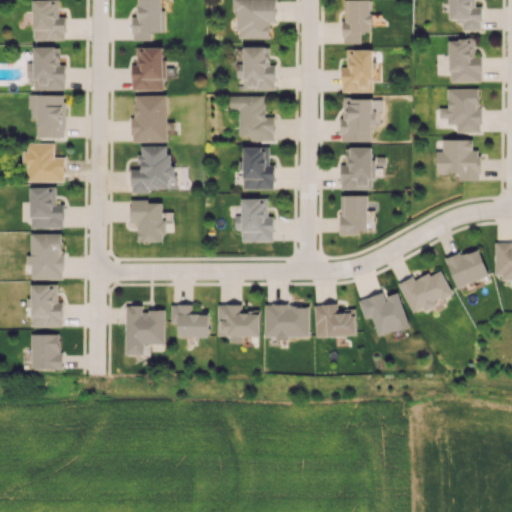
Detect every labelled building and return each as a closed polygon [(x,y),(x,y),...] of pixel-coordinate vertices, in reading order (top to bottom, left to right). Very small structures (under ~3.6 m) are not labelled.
[(65,38),(65,17),(58,17),(57,0),(31,0),(33,39),(65,38)] [(132,39),(151,40),(152,31),(165,32),(165,10),(162,10),(161,0),(138,0),(138,16),(132,16),(132,39)] [(234,0),(235,37),(269,37),(269,22),(275,22),(274,0),(234,0)] [(361,43),(360,31),(372,31),(371,0),(347,0),(348,21),(342,21),(342,43),(361,43)] [(474,0),(447,0),(448,20),(461,20),(462,30),(481,29),(480,6),(474,6),(474,0)] [(448,39),(448,81),(481,81),(480,56),(474,56),(474,38),(448,39)] [(65,88),(64,64),(59,64),(59,46),(33,46),(33,62),(26,62),(27,78),(33,78),(33,88),(65,88)] [(132,90),(165,89),(164,46),(136,47),(136,65),(131,65),(132,90)] [(274,89),(275,64),(269,64),(269,46),(243,46),(242,64),(237,63),(236,77),(242,77),(242,89),(274,89)] [(341,66),(341,91),(372,91),(373,49),(346,49),(346,66),(341,66)] [(480,131),(480,108),(478,108),(477,87),(446,88),(447,107),(438,107),(438,118),(446,118),(446,124),(455,124),(455,132),(480,131)] [(65,94),(29,93),(29,117),(36,118),(36,136),(64,137),(65,94)] [(131,141),(167,141),(166,94),(134,95),(134,116),(131,116),(131,141)] [(238,135),(249,135),(250,140),(274,140),(273,116),(264,116),(264,95),(229,95),(229,109),(238,109),(238,135)] [(341,141),(371,141),(371,124),(378,124),(378,98),(341,98),(341,141)] [(471,139),(441,139),(441,150),(436,150),(436,173),(458,173),(458,180),(479,179),(479,149),(471,149),(471,139)] [(26,181),(63,181),(64,157),(53,156),(54,143),(27,142),(27,151),(22,151),(22,165),(26,165),(26,181)] [(131,190),(168,190),(168,176),(171,176),(171,153),(166,153),(166,145),(139,145),(140,168),(130,168),(131,190)] [(242,188),(274,188),(274,164),(269,164),(268,146),(242,147),(242,188)] [(373,188),(374,165),(385,165),(385,156),(372,156),(372,147),(345,147),(345,164),(340,164),(340,188),(373,188)] [(29,187),(30,228),(63,227),(63,204),(56,204),(55,186),(29,187)] [(340,234),(359,234),(359,229),(367,229),(367,195),(340,194),(340,234)] [(267,198),(241,197),(241,215),(235,215),(235,228),(241,229),(241,240),(272,241),(272,216),(267,216),(267,198)] [(62,278),(61,232),(30,233),(30,254),(26,254),(26,265),(30,265),(30,279),(62,278)] [(511,278),(511,243),(511,244),(511,242),(494,241),(494,278),(511,278)] [(455,286),(488,276),(479,247),(446,258),(455,286)] [(453,293),(440,268),(415,281),(413,276),(398,283),(412,312),(422,307),(424,311),(436,305),(434,302),(453,293)] [(30,284),(31,326),(62,326),(62,301),(57,301),(57,283),(30,284)] [(358,300),(364,318),(371,315),(378,335),(408,326),(398,292),(384,297),(382,292),(358,300)] [(242,304),(217,303),(217,335),(230,335),(230,342),(243,342),(243,335),(259,335),(260,311),(242,310),(242,304)] [(355,308),(338,309),(337,303),(314,304),(315,337),(356,334),(355,308)] [(209,336),(208,311),(192,312),(192,304),(170,304),(171,323),(177,323),(178,336),(209,336)] [(309,337),(309,305),(264,304),(264,337),(309,337)] [(125,354),(143,354),(143,343),(164,343),(164,309),(142,310),(142,305),(125,305),(125,354)] [(61,334),(31,333),(30,368),(60,368),(61,334)]
